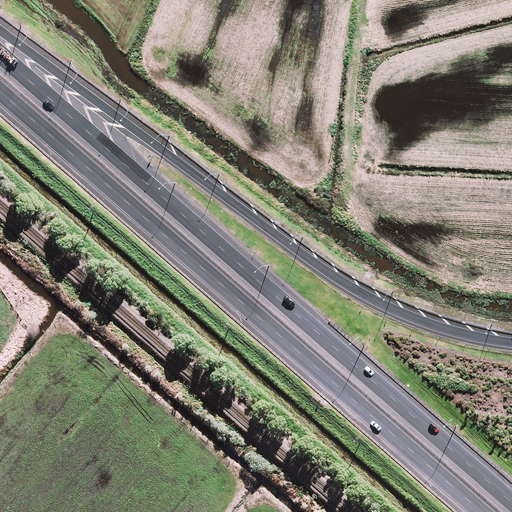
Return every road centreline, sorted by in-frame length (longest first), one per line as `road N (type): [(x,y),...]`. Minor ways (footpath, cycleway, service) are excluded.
road 1 (motorway): [(0,57),(511,495)]
road 2 (motorway): [(481,511),(0,96)]
road 3 (motorway): [(0,29),(342,282),(425,322),(511,342)]
